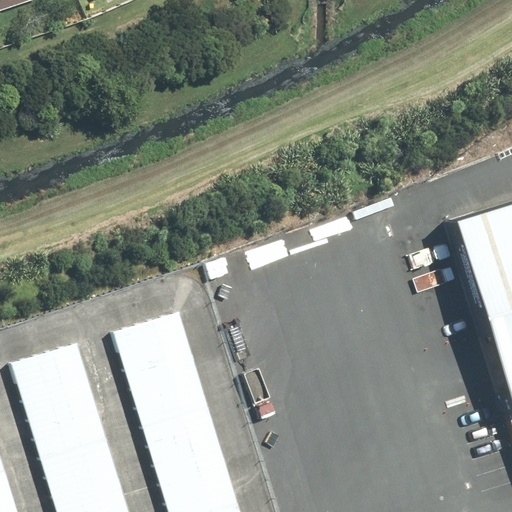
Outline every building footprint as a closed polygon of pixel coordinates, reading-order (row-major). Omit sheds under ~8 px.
[(0,0),(0,8),(21,0),(0,0)] [(511,200),(453,218),(511,410),(511,200)] [(247,511),(184,304),(110,326),(166,511),(247,511)] [(138,511),(85,335),(15,356),(62,511),(138,511)] [(31,511),(0,408),(0,511),(31,511)]
